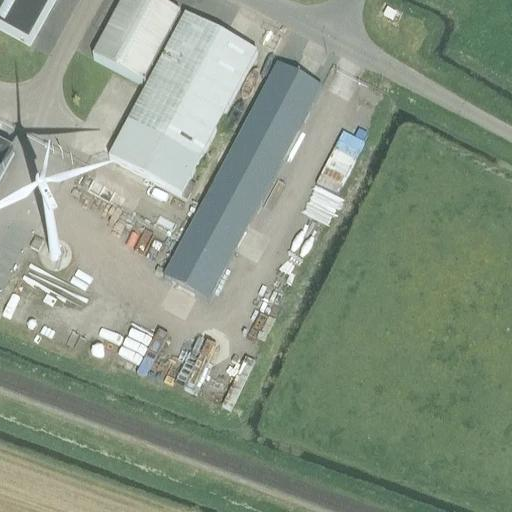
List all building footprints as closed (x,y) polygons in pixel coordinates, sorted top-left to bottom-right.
[(0,0),(0,30),(29,46),(54,0),(0,0)] [(142,86),(180,16),(151,0),(124,0),(93,60),(142,86)] [(180,199),(200,163),(219,128),(257,56),(186,18),(148,90),(128,125),(109,161),(180,199)] [(322,91),(278,67),(230,158),(166,281),(210,305),(275,181),(322,91)] [(0,178),(13,155),(0,147),(0,178)]
